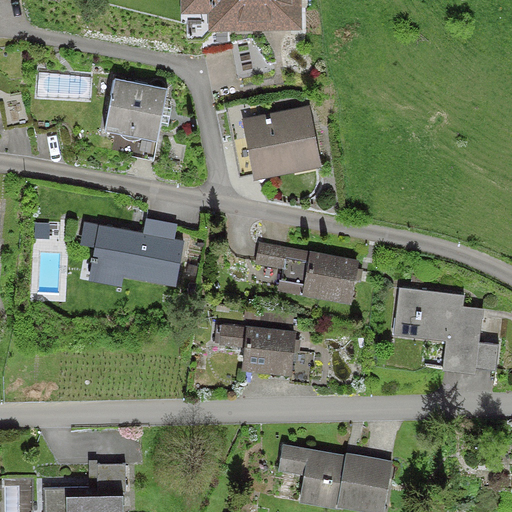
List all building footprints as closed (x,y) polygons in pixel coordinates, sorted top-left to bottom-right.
[(293,0),(185,0),(186,39),(201,39),(214,25),(294,24),(293,0)] [(103,131),(117,134),(125,129),(136,131),(141,138),(156,141),(166,89),(113,79),(103,131)] [(305,111),(245,122),(249,138),(254,164),(279,159),(281,169),(315,162),(305,111)] [(121,274),(174,284),(182,242),(171,240),(174,226),(174,224),(145,218),(142,234),(122,230),(97,226),(92,257),(90,257),(89,261),(91,261),(88,278),(119,284),(121,274)] [(258,245),(256,257),(255,261),(282,267),(278,288),(348,301),(355,263),(258,245)] [(480,317),(464,315),(465,306),(461,306),(463,295),(398,287),(394,319),(414,321),(413,331),(445,335),(441,369),(449,370),(471,373),(473,373),(474,368),(492,370),(494,370),(497,344),(477,341),(479,319),(480,317)] [(288,372),(292,334),(246,329),(242,367),(288,372)] [(303,473),(298,499),(337,506),(337,504),(381,511),(389,464),(364,459),(363,462),(344,458),(281,447),(278,469),(303,473)] [(42,511),(119,511),(119,492),(124,492),(123,463),(95,463),(95,495),(87,495),(87,487),(42,488),(42,511)]
